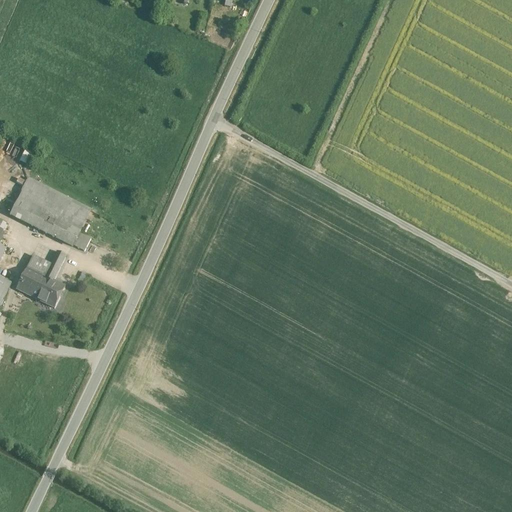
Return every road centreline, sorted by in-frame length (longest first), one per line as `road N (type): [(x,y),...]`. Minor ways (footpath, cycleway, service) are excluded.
road 1 (unclassified): [(33,511),(269,0)]
road 2 (track): [(511,283),(213,123)]
